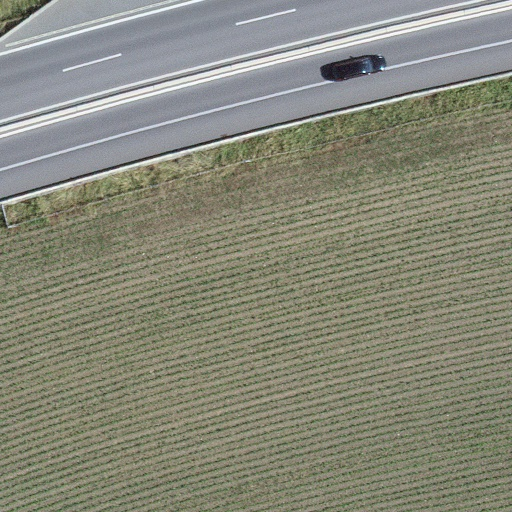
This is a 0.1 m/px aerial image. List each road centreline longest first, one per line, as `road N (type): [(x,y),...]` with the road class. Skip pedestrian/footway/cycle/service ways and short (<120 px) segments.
road 1 (trunk): [(0,154),(511,25)]
road 2 (trunk): [(340,0),(0,89)]
